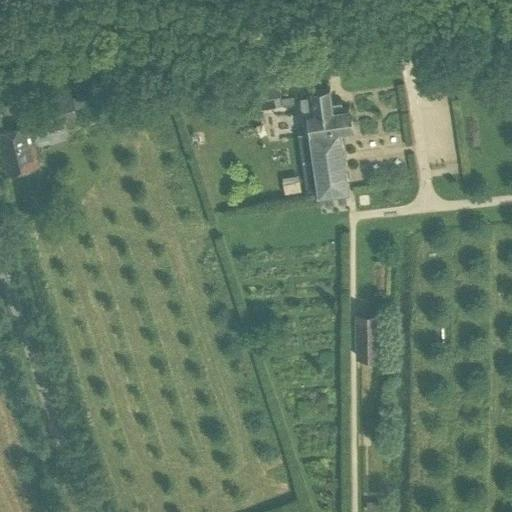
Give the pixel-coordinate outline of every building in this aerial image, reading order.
[(281,91),(279,82),(248,87),(252,110),(293,104),(291,90),(281,91)] [(74,88),(78,113),(88,112),(83,86),(74,88)] [(301,96),(307,135),(297,136),(305,190),(315,188),(316,196),(352,191),(343,130),(354,129),(353,121),(350,106),(334,108),(331,86),(311,89),(312,94),(301,96)] [(0,130),(0,145),(7,174),(40,166),(34,142),(52,137),(49,125),(79,117),(73,95),(43,103),(46,113),(28,117),(29,123),(0,130)] [(302,191),(299,175),(282,178),(285,193),(302,191)] [(355,313),(356,358),(382,357),(381,312),(355,313)] [(375,418),(366,418),(367,429),(375,429),(375,418)] [(379,493),(367,493),(367,511),(379,510),(379,493)]
